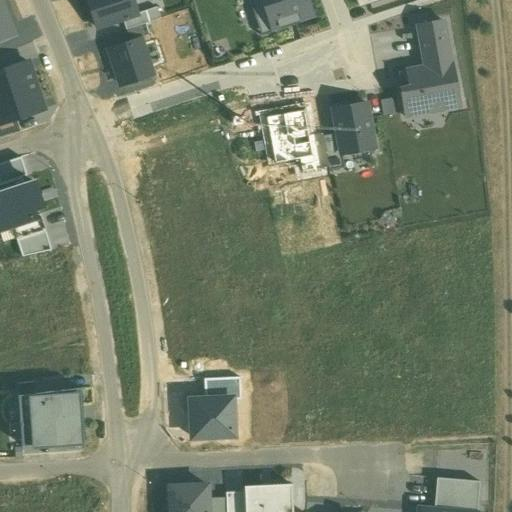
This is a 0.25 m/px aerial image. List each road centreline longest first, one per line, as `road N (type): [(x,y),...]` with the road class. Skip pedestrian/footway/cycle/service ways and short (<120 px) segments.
road 1 (residential): [(115,470),(155,415),(153,378),(110,162),(83,129)]
road 2 (residential): [(83,129),(72,176),(110,384),(115,470)]
road 3 (residential): [(83,129),(219,78),(327,57),(341,46),(333,0)]
road 4 (residential): [(115,470),(301,457),(363,474)]
road 5 (residential): [(34,0),(83,129)]
